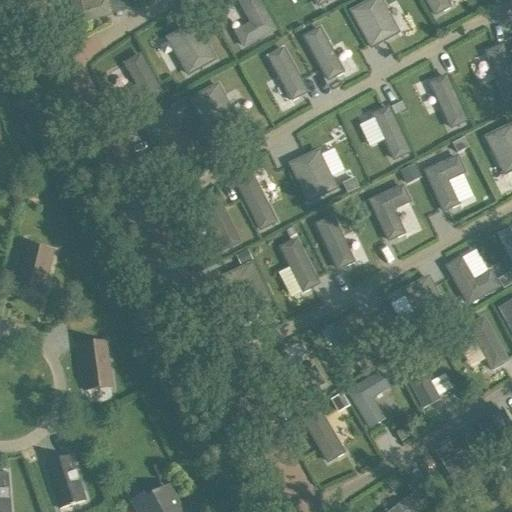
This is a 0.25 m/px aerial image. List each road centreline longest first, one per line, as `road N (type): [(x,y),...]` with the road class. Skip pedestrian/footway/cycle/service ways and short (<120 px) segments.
road 1 (unclassified): [(48,0),(309,466)]
road 2 (unclassified): [(0,447),(39,439),(61,399),(59,371),(45,347),(0,330)]
